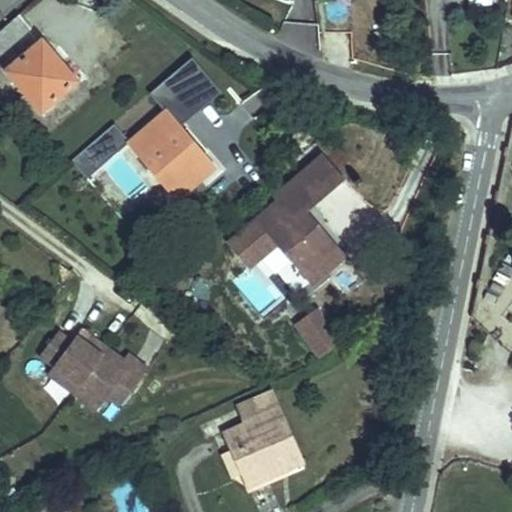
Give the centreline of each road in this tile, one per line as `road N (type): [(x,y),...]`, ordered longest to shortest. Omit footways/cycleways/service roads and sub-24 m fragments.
road 1 (tertiary): [(420,465),(499,102)]
road 2 (unclassified): [(499,102),(354,85),(202,0)]
road 3 (residential): [(0,203),(173,342)]
